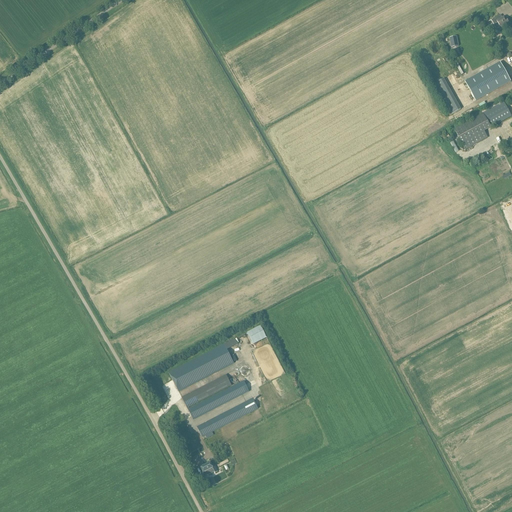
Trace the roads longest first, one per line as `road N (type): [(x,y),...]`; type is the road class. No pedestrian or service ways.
road 1 (unclassified): [(201,511),(0,157)]
road 2 (unclassified): [(0,83),(121,0)]
